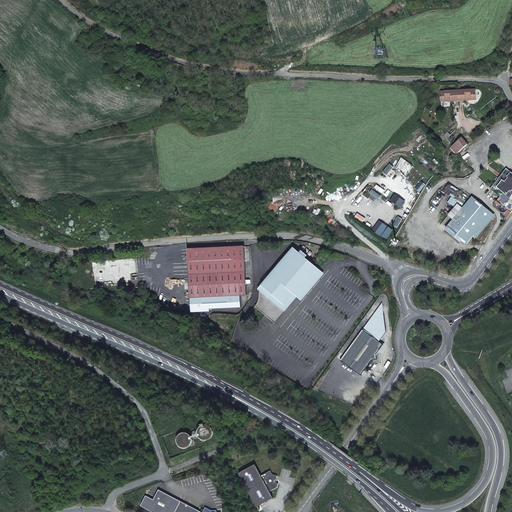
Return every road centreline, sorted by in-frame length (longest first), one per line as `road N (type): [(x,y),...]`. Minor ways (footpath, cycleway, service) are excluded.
road 1 (unclassified): [(63,0),(98,28),(190,63),(235,72),(490,79),(511,99)]
road 2 (unclassified): [(411,269),(296,233),(83,251),(50,249),(0,228)]
road 3 (trunk): [(0,294),(227,395),(367,486)]
road 4 (trunk): [(353,468),(247,396),(0,283)]
road 5 (trunk): [(428,362),(452,379),(493,447),(483,488),(439,511)]
road 6 (unclassified): [(92,502),(264,435)]
road 7 (trunk): [(489,511),(501,441),(447,349)]
road 8 (secondary): [(299,511),(400,371)]
road 9 (track): [(111,249),(20,213),(0,186)]
